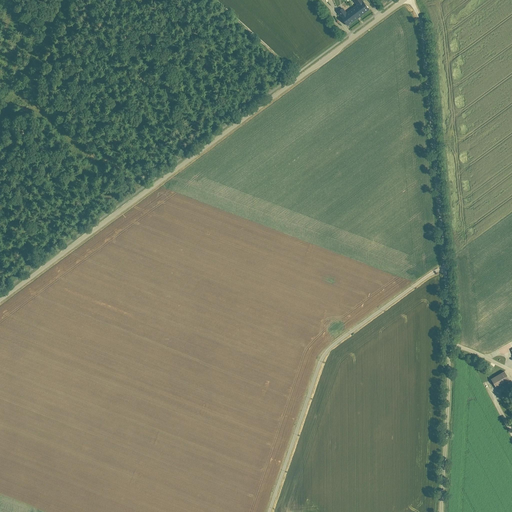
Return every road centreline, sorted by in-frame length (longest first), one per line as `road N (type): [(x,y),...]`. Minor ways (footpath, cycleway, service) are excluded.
road 1 (residential): [(410,0),(420,19),(449,315),(438,511)]
road 2 (residential): [(404,0),(0,301)]
road 3 (track): [(444,267),(322,358),(270,511)]
